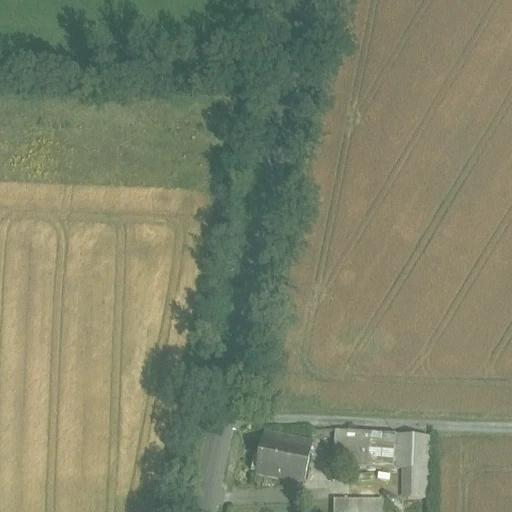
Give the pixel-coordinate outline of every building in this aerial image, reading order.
[(397,437),(337,433),(336,457),(348,457),(347,468),(395,470),(395,469),(397,437)] [(279,446),(266,443),(263,457),(255,455),(251,472),(305,483),(313,444),(281,437),(279,446)] [(433,439),(397,437),(395,469),(409,469),(408,488),(432,488),(433,439)] [(432,488),(408,488),(408,502),(432,502),(432,488)] [(339,501),(338,511),(389,511),(389,501),(339,501)]
